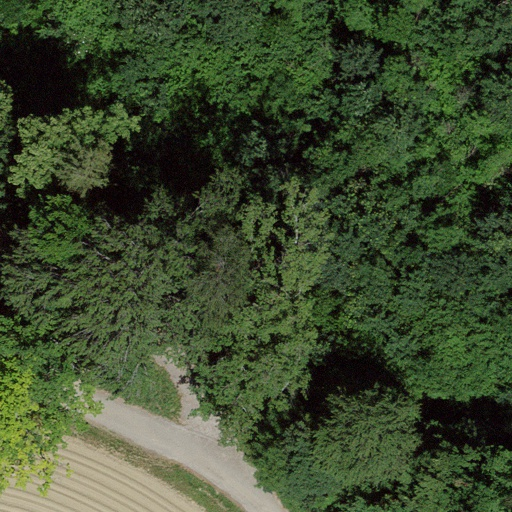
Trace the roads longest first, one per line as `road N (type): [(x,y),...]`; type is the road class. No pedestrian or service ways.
road 1 (track): [(169,437),(166,381),(89,284),(36,242),(0,235)]
road 2 (track): [(0,387),(53,394),(169,437)]
road 3 (track): [(169,437),(266,511)]
